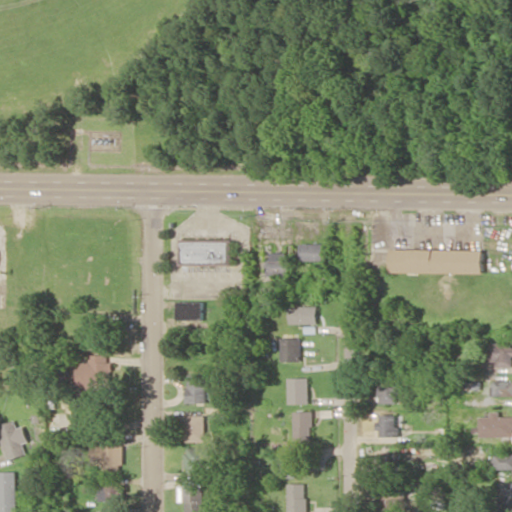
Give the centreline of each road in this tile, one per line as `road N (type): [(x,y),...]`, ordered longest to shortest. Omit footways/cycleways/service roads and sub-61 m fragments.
road 1 (secondary): [(511,194),(0,186)]
road 2 (residential): [(155,189),(154,511)]
road 3 (residential): [(351,511),(353,362)]
